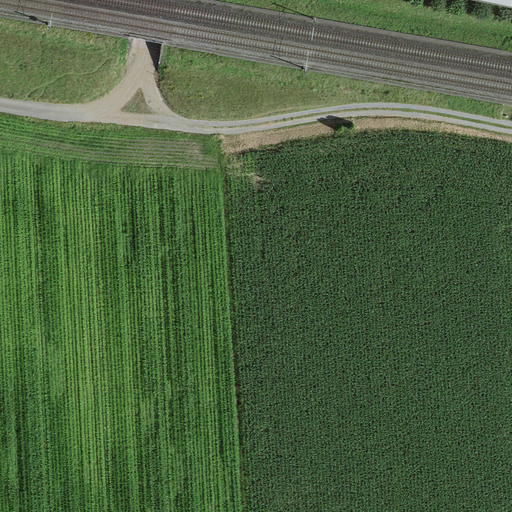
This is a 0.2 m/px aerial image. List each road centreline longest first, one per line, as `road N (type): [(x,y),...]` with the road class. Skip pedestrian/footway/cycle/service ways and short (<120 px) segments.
road 1 (track): [(192,128),(424,113),(511,130)]
road 2 (unclassified): [(126,110),(74,116),(0,105)]
